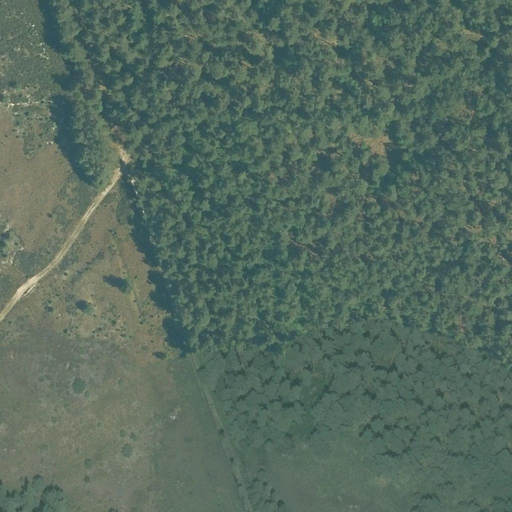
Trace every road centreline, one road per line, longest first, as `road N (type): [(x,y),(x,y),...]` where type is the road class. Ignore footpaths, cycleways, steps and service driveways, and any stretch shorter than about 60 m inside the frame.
road 1 (track): [(249,511),(72,0)]
road 2 (track): [(0,318),(58,257),(126,164)]
